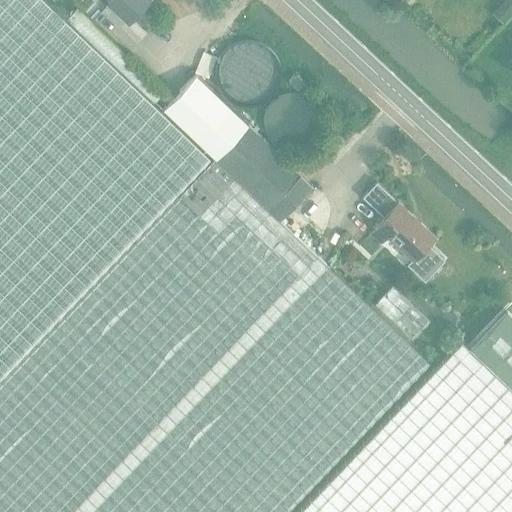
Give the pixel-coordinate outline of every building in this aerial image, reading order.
[(0,0),(0,382),(213,159),(162,109),(159,111),(44,0),(0,0)] [(109,0),(106,4),(129,24),(150,0),(109,0)] [(511,0),(503,0),(492,12),(503,22),(511,12),(511,0)] [(282,72),(281,66),(279,60),(276,53),(271,48),(266,44),(259,40),(253,39),(247,38),(236,41),(230,44),(224,49),(221,54),(218,59),(216,66),(215,72),(216,79),(218,85),(221,91),(225,95),(230,99),(236,103),(244,105),(250,105),(255,104),(260,103),(268,99),(272,95),(276,91),(279,85),(281,79),(282,72)] [(296,90),(297,89),(303,82),(294,73),(287,80),(296,90)] [(162,109),(213,159),(247,124),(195,74),(162,109)] [(315,122),(315,121),(315,116),(314,112),(309,104),(306,101),(301,99),(296,97),(292,96),(287,97),(282,98),(275,103),(271,107),(269,111),(267,120),(267,125),(268,130),(273,137),(276,140),(280,143),(284,144),(289,145),(294,145),(299,144),(303,142),(308,139),(311,135),(313,130),(315,126),(315,122)] [(277,220),(310,185),(289,165),(282,157),(247,124),(213,159),(277,220)] [(0,511),(284,511),(426,363),(310,252),(277,220),(213,159),(0,382),(0,511)] [(427,243),(429,241),(434,236),(396,200),(395,201),(375,182),(361,197),(382,216),(373,225),(375,227),(368,234),(380,244),(387,237),(411,259),(406,264),(424,281),(445,259),(427,243)] [(392,285),(375,304),(412,338),(430,320),(392,285)] [(511,316),(505,310),(469,348),(511,389),(511,316)] [(511,511),(511,389),(469,348),(460,340),(295,511),(511,511)]
